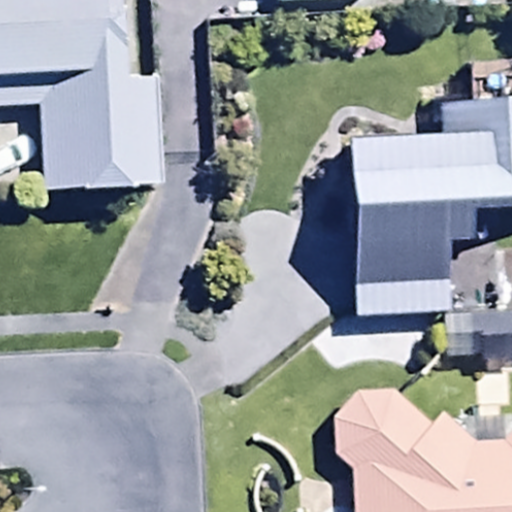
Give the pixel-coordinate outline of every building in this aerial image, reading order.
[(0,0),(0,117),(32,116),(36,186),(11,188),(12,213),(40,212),(39,201),(158,195),(152,84),(118,85),(114,0),(0,0)] [(357,4),(357,0),(269,0),(270,9),(357,4)] [(429,148),(343,150),(347,326),(441,324),(440,251),(463,251),(462,218),(511,216),(511,66),(462,68),(463,112),(428,112),(429,148)] [(511,320),(445,321),(445,366),(511,366),(511,320)] [(511,511),(511,448),(464,451),(438,422),(428,431),(394,400),(350,400),(327,423),(328,462),(345,477),(346,511),(511,511)]
